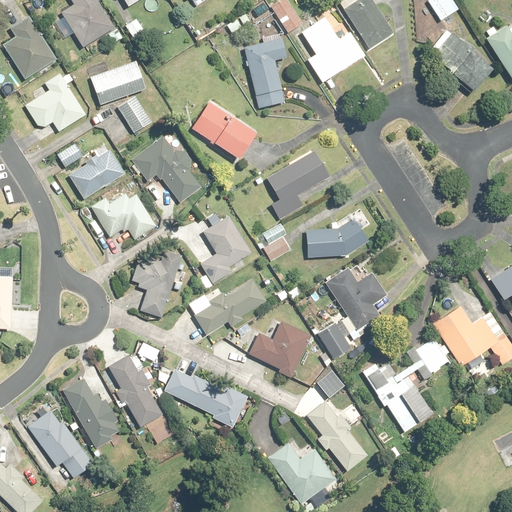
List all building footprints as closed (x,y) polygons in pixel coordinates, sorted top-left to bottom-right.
[(67,0),(72,7),(59,14),(79,48),(112,28),(95,0),(67,0)] [(286,0),(264,0),(285,33),(301,23),(286,0)] [(367,49),(392,33),(370,0),(342,0),(337,4),(367,49)] [(449,0),(427,0),(424,2),(438,21),(455,8),(449,0)] [(321,17),(297,33),(312,55),(304,60),(319,83),(361,55),(346,32),(336,38),(321,17)] [(13,35),(0,44),(0,45),(24,79),(53,59),(23,18),(8,29),(13,35)] [(134,19),(123,25),(133,44),(144,38),(134,19)] [(485,32),(487,35),(481,39),(509,82),(511,80),(511,23),(505,28),(503,24),(494,30),(492,27),(485,32)] [(446,26),(423,52),(470,93),(489,70),(472,55),(475,51),(446,26)] [(260,44),(241,48),(255,108),(282,101),(273,61),(286,58),(280,34),(259,39),(260,44)] [(104,65),(85,70),(96,105),(142,91),(134,63),(106,71),(104,65)] [(46,90),(21,106),(37,130),(50,122),(57,133),(85,114),(57,74),(42,84),(46,90)] [(132,96),(114,108),(131,132),(149,120),(132,96)] [(250,134),(205,102),(187,128),(232,160),(250,134)] [(159,136),(128,160),(144,181),(153,174),(175,203),(197,185),(185,170),(186,169),(186,168),(187,167),(187,166),(187,165),(188,164),(188,163),(188,162),(188,161),(187,160),(187,159),(187,158),(187,157),(186,156),(186,155),(185,155),(185,154),(184,153),(183,153),(182,152),(182,151),(181,151),(180,150),(179,150),(178,150),(177,150),(176,149),(175,149),(174,149),(173,149),(172,150),(171,150),(170,150),(159,136)] [(70,143),(53,154),(63,168),(79,158),(70,143)] [(85,163),(66,176),(80,199),(120,173),(100,143),(89,150),(91,154),(82,160),(85,163)] [(310,150),(263,178),(275,199),(267,204),(276,220),(298,207),(292,196),(326,177),(310,150)] [(104,198),(89,207),(107,236),(118,230),(121,234),(126,231),(131,240),(152,227),(133,195),(128,198),(124,193),(107,203),(104,198)] [(225,217),(199,233),(212,254),(196,264),(203,275),(197,278),(203,288),(229,271),(227,267),(249,254),(225,217)] [(334,229),(304,229),(305,257),(343,256),(365,240),(350,218),(334,229)] [(283,232),(276,223),(259,234),(265,244),(283,232)] [(288,250),(280,237),(261,249),(269,262),(288,250)] [(157,317),(177,256),(161,251),(157,263),(148,260),(146,264),(137,261),(130,282),(137,284),(136,288),(143,291),(137,310),(157,317)] [(511,261),(485,278),(499,300),(507,294),(511,301),(511,261)] [(344,267),(321,281),(344,316),(337,320),(347,334),(376,315),(369,304),(383,295),(368,273),(354,282),(344,267)] [(10,278),(0,277),(0,329),(7,330),(10,278)] [(201,294),(184,304),(203,335),(223,322),(227,329),(245,319),(241,313),(263,300),(251,280),(223,297),(219,290),(204,299),(201,294)] [(456,304),(427,324),(457,367),(486,347),(499,367),(511,357),(511,350),(482,306),(476,310),(479,315),(469,323),(456,304)] [(267,339),(256,334),(246,354),(277,370),(276,372),(286,377),(307,335),(277,319),(267,339)] [(331,322),(313,334),(331,360),(349,348),(331,322)] [(382,357),(358,372),(380,406),(384,404),(402,433),(431,414),(412,385),(407,388),(401,379),(415,370),(422,380),(438,370),(436,366),(444,361),(441,357),(446,353),(441,345),(437,348),(428,334),(403,351),(411,364),(394,375),(382,357)] [(161,352),(139,343),(134,357),(156,365),(161,352)] [(127,356),(106,367),(118,389),(112,392),(120,407),(123,406),(135,430),(160,417),(143,384),(147,382),(141,370),(136,372),(127,356)] [(343,360),(333,368),(342,377),(351,369),(343,360)] [(84,368),(56,385),(93,447),(117,433),(111,423),(116,420),(84,368)] [(170,369),(160,391),(210,415),(209,419),(228,428),(244,394),(225,385),(221,393),(170,369)] [(324,399),(303,417),(318,435),(312,440),(322,452),(325,449),(344,471),(364,454),(345,431),(356,421),(344,406),(336,413),(324,399)] [(50,408),(24,426),(52,466),(60,461),(73,478),(91,465),(50,408)] [(285,442),(263,459),(298,506),(335,478),(309,444),(301,450),(296,443),(289,448),(285,442)] [(0,465),(0,499),(12,511),(28,511),(38,502),(18,482),(21,478),(7,465),(4,469),(0,465)]
